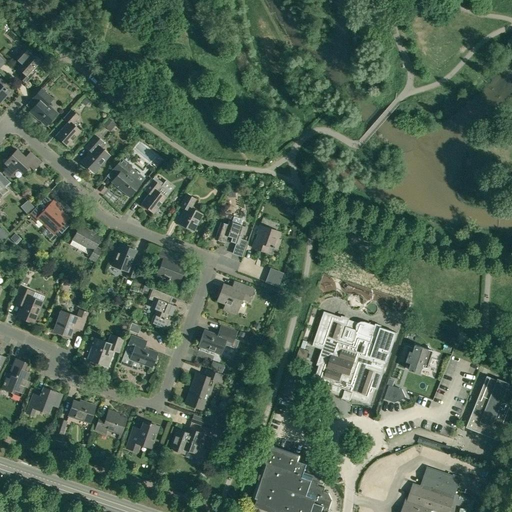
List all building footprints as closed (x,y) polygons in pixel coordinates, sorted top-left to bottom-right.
[(15,59),(23,65),(19,69),(24,75),(21,79),(26,83),(30,79),(29,79),(43,64),(32,55),(31,55),(24,49),(15,59)] [(0,101),(2,99),(3,100),(10,93),(0,84),(0,101)] [(35,118),(35,117),(36,117),(49,129),(50,128),(46,125),(57,113),(47,105),(52,99),(42,89),(31,101),(36,106),(34,108),(33,107),(28,112),(36,120),(36,119),(35,118)] [(63,119),(68,123),(56,136),(70,149),(67,146),(80,131),(73,125),(79,117),(71,110),(63,119)] [(91,152),(87,156),(87,155),(81,161),(89,169),(90,168),(98,175),(95,172),(103,163),(104,164),(110,157),(108,155),(107,156),(101,150),(105,145),(95,136),(85,148),(86,147),(91,152)] [(32,164),(17,149),(4,163),(14,173),(18,170),(23,174),(32,164)] [(118,175),(111,183),(129,197),(140,184),(126,172),(131,166),(123,159),(113,170),(118,175)] [(147,210),(147,209),(157,216),(153,213),(165,198),(157,191),(161,186),(152,180),(144,191),(149,195),(144,201),(143,201),(140,205),(147,210)] [(186,210),(178,224),(192,231),(193,230),(196,232),(197,231),(193,229),(201,214),(191,209),(196,200),(186,194),(180,206),(186,210)] [(50,238),(54,234),(63,225),(64,226),(65,224),(64,224),(69,218),(59,208),(61,206),(54,199),(45,210),(39,204),(28,215),(36,222),(37,220),(46,228),(43,232),(50,238)] [(226,240),(235,244),(232,254),(242,257),(248,242),(240,239),(245,227),(241,226),(243,221),(233,218),(232,222),(229,221),(228,225),(221,222),(215,240),(225,243),(226,240)] [(70,245),(90,256),(89,258),(95,261),(101,250),(96,247),(101,237),(80,226),(72,240),(70,245)] [(279,240),(281,234),(282,233),(260,226),(252,248),(267,253),(270,246),(272,247),(272,248),(274,248),(277,249),(279,240)] [(16,234),(11,239),(17,245),(22,240),(16,234)] [(132,263),(133,260),(136,251),(120,245),(112,266),(128,272),(127,276),(133,278),(138,265),(132,263)] [(167,281),(168,281),(168,282),(176,285),(177,282),(178,282),(180,275),(181,275),(184,267),(171,262),(173,256),(174,256),(174,255),(160,250),(155,263),(162,265),(158,275),(168,278),(167,281)] [(218,298),(218,299),(217,300),(225,303),(223,310),(236,315),(242,299),(250,302),(254,290),(241,285),(239,292),(223,286),(222,287),(218,298)] [(156,310),(154,315),(150,323),(167,330),(171,321),(169,320),(175,306),(164,302),(167,295),(144,286),(151,289),(147,299),(155,302),(152,308),(156,310)] [(22,288),(17,300),(15,305),(22,308),(18,317),(26,320),(26,319),(38,324),(33,322),(41,304),(32,300),(35,293),(22,288)] [(77,317),(61,311),(54,330),(55,330),(62,332),(61,334),(70,337),(74,325),(81,327),(81,329),(87,313),(80,311),(77,317)] [(312,346),(322,349),(317,365),(319,366),(313,384),(328,389),(327,393),(328,392),(343,397),(346,388),(350,390),(348,395),(349,398),(370,405),(375,389),(377,390),(384,369),(380,368),(382,361),(387,362),(397,333),(380,327),(380,328),(375,326),(376,325),(365,322),(361,321),(358,323),(356,326),(356,329),(358,332),(360,334),(363,334),(362,337),(360,336),(357,343),(353,341),(352,343),(342,340),(347,327),(353,329),(355,322),(324,311),(312,346)] [(129,331),(138,334),(141,327),(131,323),(129,331)] [(200,347),(211,351),(211,352),(219,355),(220,352),(219,352),(222,344),(231,348),(236,332),(221,326),(217,336),(214,335),(214,333),(205,330),(201,341),(202,341),(198,351),(199,351),(200,347)] [(87,360),(106,367),(106,366),(105,366),(107,360),(111,350),(119,353),(124,340),(111,335),(107,344),(95,339),(95,340),(96,340),(88,360),(88,359),(87,360)] [(146,342),(131,336),(128,345),(123,357),(150,367),(148,371),(155,353),(143,348),(145,342),(146,342)] [(415,348),(406,345),(400,361),(407,363),(407,362),(411,363),(409,370),(420,374),(422,367),(428,369),(434,351),(430,350),(428,346),(424,348),(416,345),(415,348)] [(296,359),(305,362),(308,351),(300,348),(296,359)] [(15,358),(14,360),(8,374),(6,373),(4,374),(3,376),(4,378),(5,378),(1,389),(12,394),(12,395),(14,390),(21,393),(20,396),(20,397),(24,387),(25,387),(28,386),(29,384),(28,381),(27,381),(30,373),(22,370),(24,366),(26,367),(27,363),(15,358)] [(224,366),(212,362),(209,369),(222,373),(224,366)] [(195,373),(185,403),(204,410),(214,381),(220,383),(223,376),(208,370),(206,377),(195,373)] [(487,376),(472,412),(471,416),(476,418),(476,431),(478,432),(477,432),(498,441),(511,406),(511,386),(503,383),(504,381),(503,381),(503,382),(487,376)] [(387,385),(382,399),(389,401),(398,396),(394,387),(387,385)] [(48,414),(53,401),(59,403),(62,395),(55,392),(55,393),(43,389),(43,388),(38,400),(32,397),(26,413),(33,416),(36,408),(48,413),(48,414)] [(73,401),(68,416),(80,420),(81,419),(89,422),(89,423),(95,406),(86,403),(85,405),(73,401)] [(105,433),(106,429),(121,434),(126,419),(114,415),(115,413),(108,410),(105,420),(99,418),(95,430),(105,433)] [(191,422),(204,426),(210,428),(212,422),(206,420),(193,416),(191,422)] [(66,422),(59,419),(55,433),(61,435),(66,422)] [(139,435),(132,432),(126,448),(137,452),(140,444),(151,448),(158,427),(143,422),(139,435)] [(188,429),(188,431),(179,428),(171,449),(187,454),(188,451),(194,453),(201,434),(188,429)] [(62,439),(60,438),(54,436),(52,443),(60,445),(62,439)] [(270,446),(259,478),(251,504),(255,505),(255,506),(271,511),(328,511),(332,500),(329,493),(328,493),(324,491),(325,488),(317,485),(318,482),(312,480),(313,477),(303,474),(307,464),(306,464),(307,463),(298,461),(299,456),(292,453),(270,446)] [(404,510),(402,511),(430,511),(431,510),(437,511),(447,511),(452,499),(458,480),(428,469),(423,484),(424,484),(422,488),(414,486),(409,500),(407,499),(404,510)]
